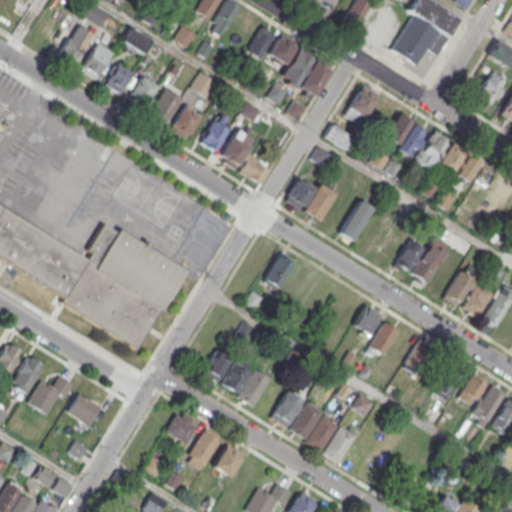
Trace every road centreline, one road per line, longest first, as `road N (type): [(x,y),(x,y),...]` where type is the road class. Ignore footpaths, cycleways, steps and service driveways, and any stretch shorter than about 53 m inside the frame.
road 1 (residential): [(0,50),(511,372)]
road 2 (residential): [(353,56),(70,511)]
road 3 (residential): [(264,0),(511,156)]
road 4 (residential): [(376,511),(156,374)]
road 5 (residential): [(143,395),(0,306)]
road 6 (residential): [(492,0),(429,104)]
